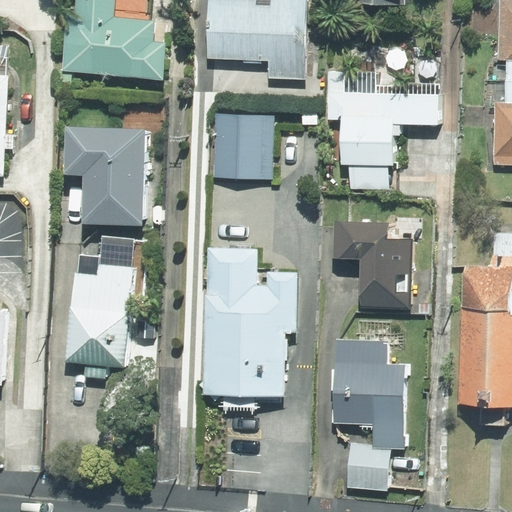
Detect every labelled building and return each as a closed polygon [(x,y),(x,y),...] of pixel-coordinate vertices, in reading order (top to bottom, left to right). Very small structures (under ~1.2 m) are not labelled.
[(70,0),(63,74),(164,84),(168,46),(152,45),(154,25),(113,21),(115,0),(70,0)] [(306,83),(306,0),(271,0),(271,9),(256,9),(257,2),(208,2),(208,63),(267,64),(267,82),(306,83)] [(405,9),(405,0),(352,0),(352,8),(405,9)] [(495,105),(493,168),(511,168),(511,1),(500,1),(498,63),(505,63),(504,105),(495,105)] [(9,78),(0,77),(0,179),(4,179),(9,78)] [(394,128),(437,129),(438,98),(329,96),(328,123),(340,123),(339,169),(350,169),(350,191),(390,192),(390,170),(393,170),(394,128)] [(214,180),(273,182),(274,119),(216,117),(214,180)] [(144,230),(146,134),(66,132),(65,180),(84,181),(83,229),(144,230)] [(411,312),(413,242),(388,242),(388,227),(335,225),(334,263),(361,264),(359,311),(411,312)] [(473,264),(465,403),(511,406),(511,232),(503,232),(501,265),(473,264)] [(258,252),(206,251),(203,397),(283,399),(285,336),(296,336),(297,276),(269,276),(268,290),(257,289),(258,252)] [(98,278),(75,276),(65,365),(124,371),(135,271),(99,267),(98,278)] [(372,427),(371,447),(352,445),(347,490),(387,494),(391,451),(403,452),(406,368),(388,367),(389,345),(335,343),(332,426),(372,427)] [(311,456),(282,454),(280,490),(309,491),(311,456)]
